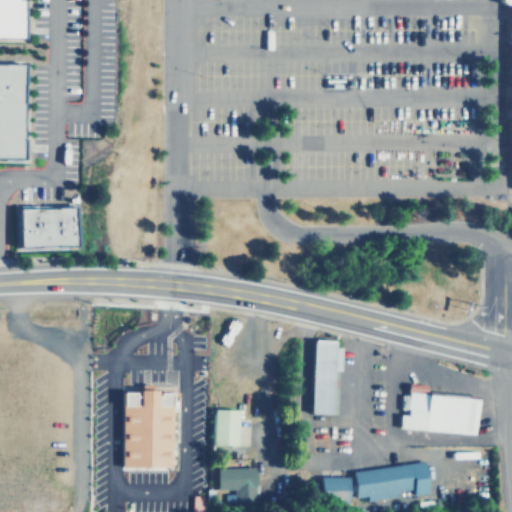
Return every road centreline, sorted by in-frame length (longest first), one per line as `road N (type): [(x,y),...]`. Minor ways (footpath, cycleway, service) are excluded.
road 1 (primary): [(500,354),(207,289),(0,283)]
road 2 (residential): [(498,255),(455,220),(272,222),(263,197)]
road 3 (tertiary): [(507,511),(500,354)]
